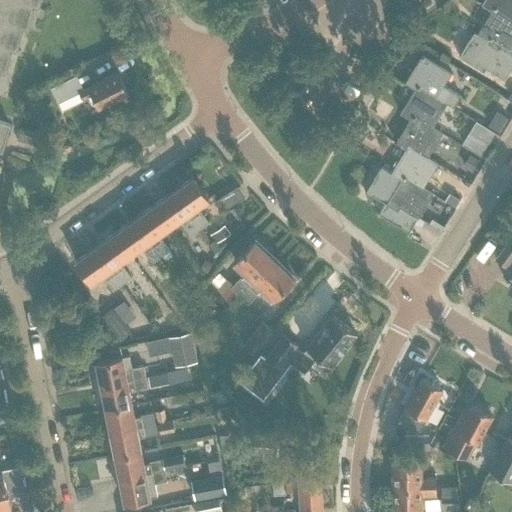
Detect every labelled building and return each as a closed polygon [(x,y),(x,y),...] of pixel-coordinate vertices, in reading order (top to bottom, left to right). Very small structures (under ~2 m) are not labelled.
[(0,0),(0,149),(1,150),(12,114),(0,110),(0,106),(31,0),(0,0)] [(511,16),(511,0),(483,0),(481,3),(491,10),(494,6),(511,16)] [(511,16),(494,6),(491,10),(477,33),(487,40),(489,36),(509,48),(509,47),(511,42),(511,16)] [(504,78),(511,64),(511,48),(509,47),(509,48),(489,36),(487,40),(477,33),(474,31),(459,55),(483,70),(486,67),(504,78)] [(460,95),(443,85),(451,72),(422,54),(404,82),(414,88),(417,84),(447,102),(453,106),(460,95)] [(92,94),(98,107),(128,93),(118,71),(83,88),(77,75),(52,87),(59,101),(79,91),(82,99),(92,94)] [(417,84),(414,88),(400,112),(410,118),(412,114),(432,126),(447,102),(417,84)] [(496,111),(488,124),(498,131),(507,117),(496,111)] [(432,126),(412,114),(410,118),(395,142),(405,148),(408,144),(427,156),(442,132),(432,126)] [(495,132),(475,120),(460,143),(481,156),(495,132)] [(408,144),(405,148),(391,172),(401,178),(403,174),(422,186),(423,186),(438,162),(427,156),(408,144)] [(469,153),(462,165),(471,171),(479,159),(469,153)] [(433,192),(423,186),(422,186),(403,174),(401,178),(391,172),(381,166),(365,192),(367,190),(385,202),(379,212),(378,212),(377,212),(409,232),(410,231),(409,231),(433,192)] [(208,198),(192,176),(172,190),(199,227),(208,221),(200,210),(199,211),(196,206),(208,198)] [(199,227),(172,190),(153,204),(169,226),(180,218),(184,222),(182,223),(190,234),(199,227)] [(449,192),(444,200),(455,207),(460,199),(449,192)] [(169,226),(153,204),(134,218),(161,255),(169,249),(170,249),(162,238),(161,239),(157,234),(169,226)] [(161,255),(134,218),(114,232),(130,254),(142,245),(145,250),(144,251),(151,262),(161,255)] [(229,232),(224,224),(210,234),(216,242),(229,232)] [(95,246),(122,283),(131,276),(123,266),(122,267),(118,262),(130,254),(114,232),(95,246)] [(231,286),(239,295),(274,258),(255,240),(235,261),(247,273),(242,278),(240,276),(231,286)] [(511,242),(508,240),(495,258),(506,266),(506,265),(511,268),(511,282),(509,288),(511,290),(511,242)] [(113,289),(122,283),(95,246),(75,260),(91,282),(103,273),(107,278),(105,279),(113,289)] [(169,249),(161,255),(164,261),(173,255),(169,249)] [(273,298),(294,277),(274,258),(239,295),(248,303),(258,293),(256,291),(261,286),(273,298)] [(195,297),(205,306),(221,288),(211,279),(195,297)] [(130,331),(125,323),(113,307),(102,315),(119,339),(130,331)] [(317,355),(330,364),(355,331),(332,314),(307,347),(303,352),(296,346),(298,343),(284,333),(266,357),(280,367),(287,358),(305,371),(314,360),(317,355)] [(243,345),(253,352),(271,329),(262,321),(243,345)] [(190,331),(168,335),(174,365),(196,361),(190,331)] [(122,356),(96,361),(100,385),(146,376),(143,365),(130,368),(131,369),(125,370),(122,356)] [(166,371),(147,375),(150,386),(168,382),(166,371)] [(100,385),(105,408),(131,403),(129,389),(134,388),(135,389),(148,387),(146,376),(100,385)] [(415,413),(426,418),(442,388),(421,377),(405,407),(400,418),(409,423),(415,413)] [(131,403),(105,408),(110,431),(155,422),(153,411),(140,414),(140,416),(134,417),(131,403)] [(454,428),(452,427),(443,444),(467,457),(475,440),(477,441),(491,414),(472,404),(466,416),(461,413),(454,428)] [(180,415),(178,407),(165,410),(164,408),(155,410),(157,420),(180,415)] [(172,419),(157,422),(159,433),(174,430),(172,419)] [(110,431),(114,455),(141,450),(138,436),(144,434),(144,436),(157,433),(155,422),(110,431)] [(435,433),(430,443),(438,447),(443,437),(435,433)] [(251,434),(250,451),(263,452),(262,457),(275,458),(275,453),(277,453),(278,437),(251,434)] [(428,447),(428,434),(403,435),(403,448),(428,447)] [(511,438),(508,437),(490,470),(511,482),(511,480),(511,438)] [(141,450),(114,455),(119,478),(164,469),(162,458),(149,460),(149,462),(143,463),(141,450)] [(183,454),(162,458),(164,469),(185,465),(183,454)] [(297,463),(298,480),(299,483),(321,481),(319,454),(297,456),(297,454),(283,455),(284,464),(297,463)] [(392,461),(392,487),(436,486),(436,477),(421,477),(421,460),(392,461)] [(153,482),(166,480),(164,469),(119,478),(124,502),(150,497),(147,482),(153,481),(153,482)] [(222,473),(190,479),(194,497),(225,491),(222,473)] [(0,508),(10,506),(3,477),(0,477),(0,508)] [(286,491),(299,490),(301,510),(322,509),(321,481),(299,483),(298,480),(285,481),(286,491)] [(419,511),(422,511),(421,495),(436,495),(436,486),(392,487),(392,511),(419,511)] [(441,487),(441,511),(459,511),(459,493),(457,493),(457,487),(441,487)] [(193,501),(195,511),(207,511),(222,509),(219,496),(193,501)]
